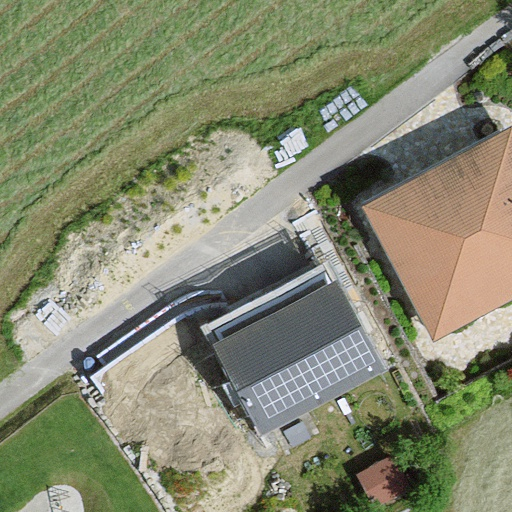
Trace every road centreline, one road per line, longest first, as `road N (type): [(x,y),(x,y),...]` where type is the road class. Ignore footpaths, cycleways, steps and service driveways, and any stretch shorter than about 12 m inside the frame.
road 1 (residential): [(511,18),(0,400)]
road 2 (motorway): [(0,113),(303,0)]
